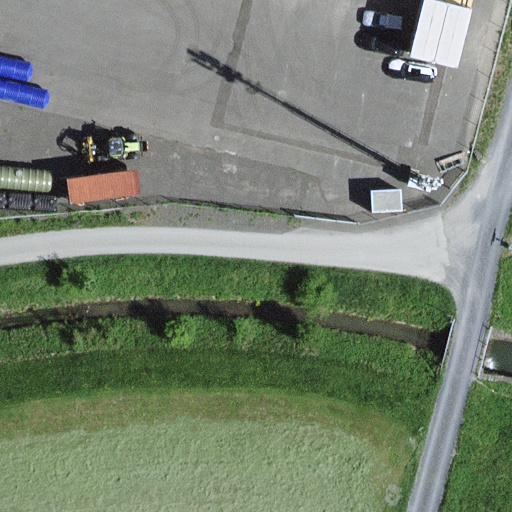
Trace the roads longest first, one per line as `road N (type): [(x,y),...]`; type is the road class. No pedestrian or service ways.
road 1 (track): [(0,253),(167,237),(291,243),(479,268)]
road 2 (track): [(425,511),(479,268)]
road 3 (track): [(479,268),(511,125)]
